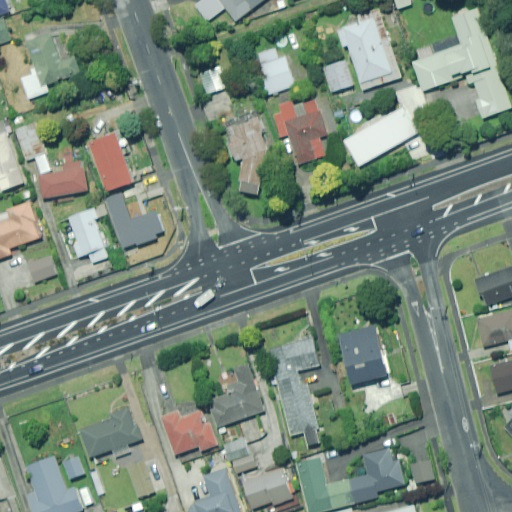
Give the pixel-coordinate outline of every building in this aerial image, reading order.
[(0,0),(0,14),(11,10),(8,0),(0,0)] [(267,0),(206,0),(197,7),(209,23),(227,9),(237,23),(267,0)] [(413,6),(411,0),(395,0),(399,10),(413,6)] [(511,110),(511,101),(479,9),(454,18),(464,46),(415,63),(425,93),(473,76),(481,99),(478,100),(485,120),(511,110)] [(364,87),(365,91),(396,81),(376,20),(340,32),(346,48),(351,47),(355,59),(364,87)] [(0,45),(13,41),(6,21),(0,23),(0,45)] [(65,62),(55,35),(28,45),(37,69),(33,71),(34,76),(23,80),(31,101),(52,94),(49,86),(82,74),(76,58),(65,62)] [(280,60),(276,50),(253,57),(266,97),(296,87),(287,58),(280,60)] [(364,87),(355,59),(325,68),(334,96),(364,87)] [(229,89),(222,68),(202,74),(209,95),(229,89)] [(113,89),(119,104),(132,99),(126,85),(113,89)] [(293,99),(278,103),(281,112),(275,114),(282,139),(291,136),(300,165),(328,157),(322,139),(331,136),(319,100),(296,107),(293,99)] [(36,119),(14,127),(26,163),(36,160),(41,174),(54,170),(36,119)] [(269,154),(261,120),(229,128),(237,162),(246,160),(240,192),(260,196),(269,154)] [(0,186),(2,193),(26,184),(8,134),(0,136),(0,186)] [(136,184),(118,135),(91,145),(108,194),(136,184)] [(64,171),(39,175),(44,201),(90,192),(82,152),(61,156),(64,171)] [(133,221),(124,195),(108,200),(125,251),(166,237),(158,213),(133,221)] [(0,260),(13,256),(11,250),(43,239),(31,204),(8,211),(0,214),(0,260)] [(105,207),(92,212),(71,219),(80,244),(75,246),(80,259),(90,255),(94,264),(109,259),(106,250),(112,247),(102,219),(109,216),(105,207)] [(22,256),(3,262),(7,274),(26,268),(22,256)] [(58,276),(50,257),(29,265),(36,284),(58,276)] [(511,299),(511,270),(477,282),(486,308),(511,299)] [(511,311),(478,320),(485,348),(510,342),(511,349),(511,311)] [(390,377),(378,327),(341,336),(354,386),(390,377)] [(326,366),(319,338),(302,342),(270,350),(292,437),(306,434),(309,447),(320,445),(317,430),(320,429),(309,385),(304,386),(300,373),(326,366)] [(501,361),(502,365),(492,367),(499,396),(511,392),(511,362),(510,363),(509,358),(501,361)] [(250,365),(236,369),(241,383),(231,387),(233,394),(211,402),(220,429),(266,413),(250,365)] [(91,459),(95,458),(98,465),(109,461),(107,454),(114,451),(116,459),(132,454),(129,446),(141,442),(130,410),(112,416),(114,420),(81,431),(91,459)] [(208,425),(203,411),(183,417),(182,413),(164,418),(176,456),(201,448),(203,453),(219,447),(212,424),(208,425)] [(234,462),(251,456),(245,440),(226,447),(232,463),(234,462)] [(394,464),(391,450),(365,457),(370,477),(328,487),(321,460),(299,466),(309,511),(328,511),(380,499),(379,493),(406,487),(400,462),(394,464)] [(251,456),(234,462),(239,475),(255,470),(251,456)] [(69,492),(56,458),(28,469),(37,494),(29,497),(34,511),(83,511),(85,511),(77,489),(69,492)] [(87,475),(80,458),(65,464),(72,481),(87,475)] [(165,491),(154,460),(129,468),(139,499),(165,491)] [(436,481),(432,462),(412,467),(416,485),(436,481)] [(242,511),(228,470),(206,477),(213,498),(198,503),(200,511),(242,511)] [(294,500),(284,471),(245,484),(254,510),(274,504),(275,507),(294,500)] [(89,488),(81,491),(86,507),(95,505),(89,488)] [(131,506),(132,511),(141,511),(146,511),(143,502),(131,506)]
